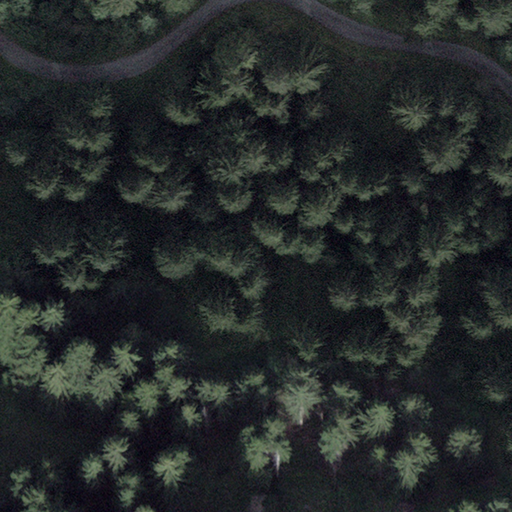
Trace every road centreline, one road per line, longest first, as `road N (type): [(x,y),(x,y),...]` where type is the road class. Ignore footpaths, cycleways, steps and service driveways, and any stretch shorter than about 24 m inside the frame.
road 1 (track): [(0,321),(160,361),(217,354),(310,314),(352,309),(511,364)]
road 2 (track): [(226,0),(161,51),(74,75),(24,62),(0,32)]
road 3 (track): [(511,91),(466,56),(364,41),(291,0)]
